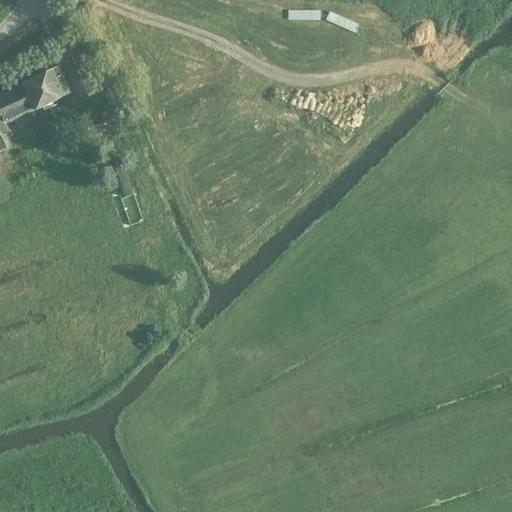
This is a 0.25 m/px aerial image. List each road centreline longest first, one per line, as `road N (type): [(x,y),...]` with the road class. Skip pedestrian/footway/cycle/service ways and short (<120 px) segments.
road 1 (track): [(467,108),(407,67),(313,89),(93,0)]
road 2 (track): [(511,133),(467,108),(397,204)]
